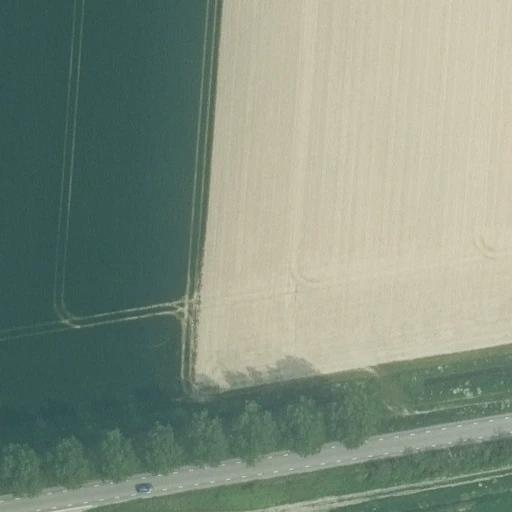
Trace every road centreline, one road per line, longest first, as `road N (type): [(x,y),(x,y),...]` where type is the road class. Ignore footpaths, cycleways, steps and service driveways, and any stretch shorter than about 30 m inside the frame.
road 1 (tertiary): [(511,424),(0,509)]
road 2 (track): [(290,511),(511,471)]
